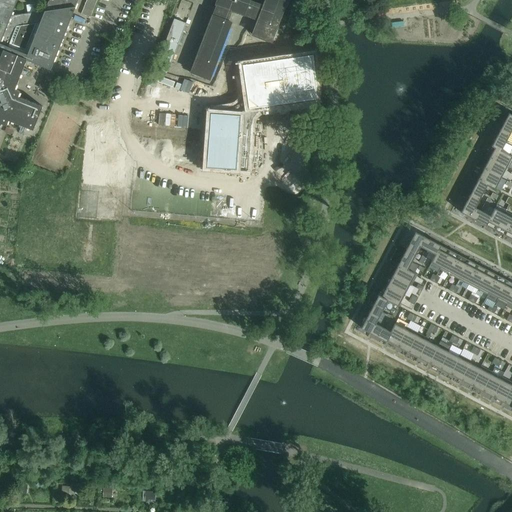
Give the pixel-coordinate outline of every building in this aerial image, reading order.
[(33,130),(42,107),(18,97),(20,92),(15,90),(26,60),(51,70),(77,2),(78,0),(49,0),(45,11),(11,16),(17,0),(0,0),(0,126),(1,123),(6,126),(8,120),(33,130)] [(86,0),(81,14),(91,18),(91,16),(97,0),(86,0)] [(249,0),(216,0),(215,5),(216,6),(215,8),(210,7),(209,11),(213,13),(190,73),(210,80),(231,23),(228,22),(232,12),(257,21),(252,35),(271,43),(287,0),(264,0),(263,6),(249,0)] [(171,62),(185,24),(174,20),(160,58),(171,62)] [(210,113),(206,167),(248,170),(248,168),(249,154),(252,154),(252,158),(252,159),(252,160),(253,160),(253,161),(254,161),(255,162),(256,162),(257,162),(257,161),(260,160),(261,160),(261,159),(262,159),(262,158),(262,157),(262,156),(262,155),(262,154),(261,154),(258,152),(257,152),(257,151),(256,151),(253,151),(253,145),(250,144),(251,123),(252,120),(253,118),(254,115),(256,113),(258,112),(261,111),(263,110),(307,104),(306,100),(315,99),(316,84),(313,54),(242,65),(244,80),(240,80),(240,81),(242,93),(242,96),(242,98),(241,100),(240,103),(238,104),(236,106),(234,107),(232,107),(216,110),(215,110),(215,113),(210,113)] [(511,115),(508,113),(499,131),(509,136),(511,129),(511,115)] [(95,177),(120,178),(123,129),(95,127),(93,168),(95,168),(95,177)] [(499,131),(491,147),(494,148),(501,151),(509,136),(499,131)] [(494,148),(489,159),(506,168),(511,157),(511,156),(501,151),(494,148)] [(489,159),(483,169),(500,178),(506,168),(489,159)] [(483,169),(478,180),(487,185),(495,189),(500,178),(483,169)] [(478,180),(469,195),(479,200),(487,185),(478,180)] [(469,195),(460,213),(470,218),(475,208),(479,200),(469,195)] [(475,208),(470,218),(486,226),(491,216),(490,216),(475,208)] [(491,216),(486,226),(495,231),(504,214),(495,209),(494,208),(490,216),(491,216)] [(511,217),(504,214),(495,231),(505,236),(511,222),(511,217)] [(415,232),(406,249),(416,254),(420,247),(425,237),(424,237),(415,232)] [(425,237),(420,247),(435,255),(440,245),(425,237)] [(435,255),(431,262),(431,263),(441,268),(450,250),(440,245),(435,255)] [(406,249),(398,265),(407,270),(416,254),(406,249)] [(450,250),(441,268),(450,273),(459,255),(450,250)] [(459,255),(450,273),(460,278),(469,260),(459,255)] [(469,260),(460,278),(470,283),(479,266),(469,260)] [(398,265),(392,276),(409,285),(415,274),(407,270),(398,265)] [(479,266),(470,283),(479,288),(488,271),(479,266)] [(488,271),(479,288),(489,293),(498,276),(488,271)] [(392,276),(387,286),(404,295),(409,285),(392,276)] [(498,276),(489,293),(498,298),(507,281),(498,276)] [(511,283),(507,281),(498,298),(508,303),(511,294),(511,283)] [(387,286),(381,297),(388,300),(387,301),(398,307),(398,306),(404,295),(387,286)] [(378,295),(369,312),(379,317),(387,301),(388,300),(381,297),(378,295)] [(369,312),(361,328),(370,333),(375,324),(379,317),(369,312)] [(375,324),(370,333),(386,342),(391,332),(390,332),(375,324)] [(391,332),(386,342),(386,341),(397,347),(406,330),(395,324),(394,324),(390,332),(391,332)] [(406,330),(397,347),(407,352),(416,335),(406,330)] [(416,335),(407,352),(418,358),(427,341),(416,335)] [(427,341),(418,358),(428,363),(437,346),(427,341)] [(437,346),(428,363),(439,369),(448,352),(437,346)] [(448,352),(439,369),(450,375),(459,357),(448,352)] [(459,357),(450,375),(460,380),(469,363),(459,357)] [(469,363),(460,380),(471,386),(480,369),(469,363)] [(480,369),(471,386),(482,391),(491,374),(480,369)] [(491,374),(482,391),(492,397),(501,380),(491,374)] [(501,380),(492,397),(503,402),(511,385),(501,380)] [(511,385),(503,402),(511,407),(511,385)] [(20,484),(19,494),(27,494),(28,485),(20,484)] [(113,489),(103,489),(103,497),(112,498),(113,489)] [(156,492),(145,491),(145,502),(155,502),(156,492)]
